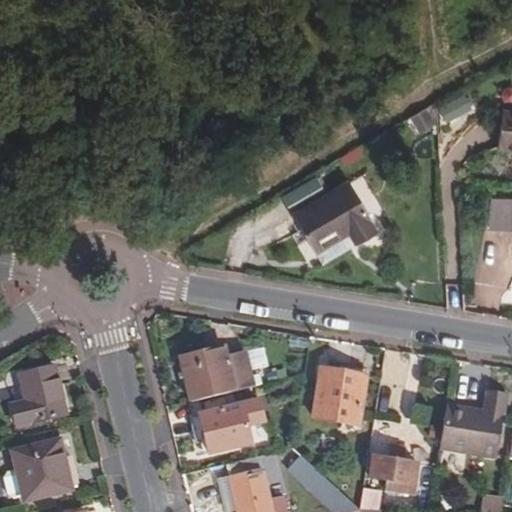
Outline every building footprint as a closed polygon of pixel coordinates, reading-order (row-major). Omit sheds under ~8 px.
[(457,103),(438,108),(442,124),(461,119),(457,103)] [(511,116),(501,114),(495,152),(511,154),(511,116)] [(280,214),(299,243),(332,221),(338,230),(355,219),(332,180),(280,214)] [(511,182),(483,182),(483,191),(511,193),(511,182)] [(511,193),(483,191),(483,231),(511,230),(511,193)] [(255,232),(276,220),(269,209),(249,221),(255,232)] [(332,221),(299,243),(305,252),(338,230),(332,221)] [(415,282),(412,296),(441,302),(444,288),(415,282)] [(192,402),(255,387),(246,353),(225,358),(222,346),(181,357),(192,402)] [(27,401),(33,423),(67,415),(54,366),(20,374),(27,401)] [(315,416),(360,424),(369,376),(324,368),(315,416)] [(382,388),(377,414),(391,417),(395,390),(382,388)] [(450,405),(444,449),(499,458),(509,394),(490,391),(486,411),(450,405)] [(253,398),(199,412),(206,441),(210,455),(246,446),(241,428),(259,423),(253,398)] [(33,423),(27,401),(11,406),(17,427),(33,423)] [(196,443),(206,441),(199,412),(189,415),(196,443)] [(14,451),(18,467),(25,495),(26,500),(71,489),(71,488),(63,458),(59,440),(14,451)] [(63,458),(71,488),(78,486),(70,456),(63,458)] [(257,456),(229,463),(239,511),(274,511),(264,470),(261,470),(257,456)] [(334,507),(345,494),(304,456),(292,468),(334,507)] [(371,456),(369,468),(374,469),(373,478),(388,480),(387,491),(415,495),(420,464),(371,456)] [(17,497),(25,495),(18,467),(10,469),(5,478),(9,494),(17,497)] [(377,491),(365,489),(362,510),(375,510),(377,491)] [(488,495),(484,511),(501,511),(504,498),(488,495)]
